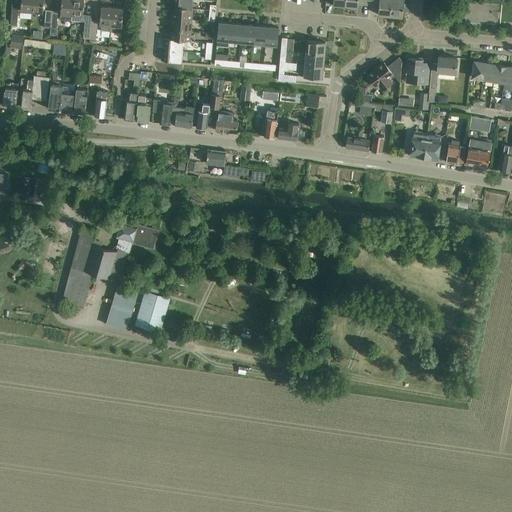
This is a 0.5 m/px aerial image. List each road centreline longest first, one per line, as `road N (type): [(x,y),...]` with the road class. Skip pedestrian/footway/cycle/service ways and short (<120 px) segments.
road 1 (tertiary): [(511,185),(326,156)]
road 2 (tertiary): [(326,156),(152,134)]
road 3 (track): [(448,392),(285,364)]
road 4 (residential): [(0,139),(130,144),(149,142),(152,134)]
road 5 (tertiary): [(152,134),(0,117)]
road 6 (track): [(187,347),(223,271),(244,259),(286,273)]
road 7 (residential): [(326,156),(337,85),(384,43)]
